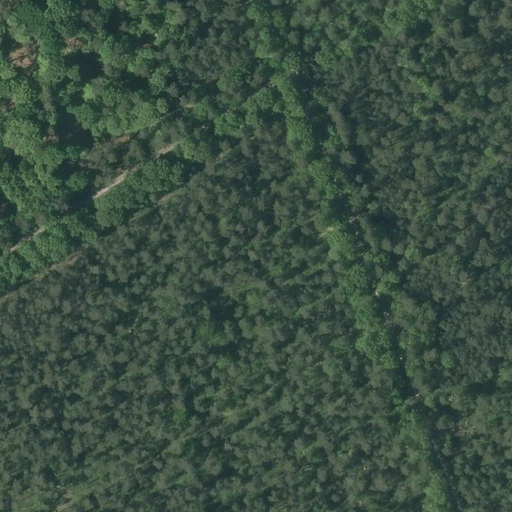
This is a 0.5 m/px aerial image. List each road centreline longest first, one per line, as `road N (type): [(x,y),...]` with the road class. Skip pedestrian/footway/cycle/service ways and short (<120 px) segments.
road 1 (track): [(269,0),(462,511)]
road 2 (track): [(0,244),(293,61)]
